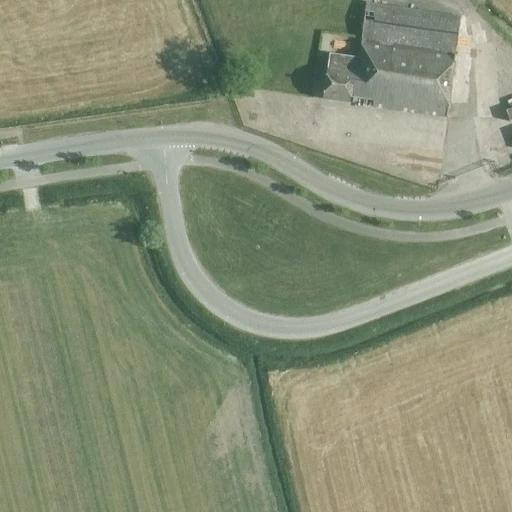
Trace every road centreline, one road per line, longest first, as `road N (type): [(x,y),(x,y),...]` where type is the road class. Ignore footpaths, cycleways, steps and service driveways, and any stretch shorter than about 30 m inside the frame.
road 1 (unclassified): [(511,256),(332,326),(253,324),(203,292),(185,265),(164,138)]
road 2 (tertiary): [(164,138),(246,144),(362,203),(402,212),(462,207),(511,191)]
road 3 (tertiary): [(0,158),(164,138)]
